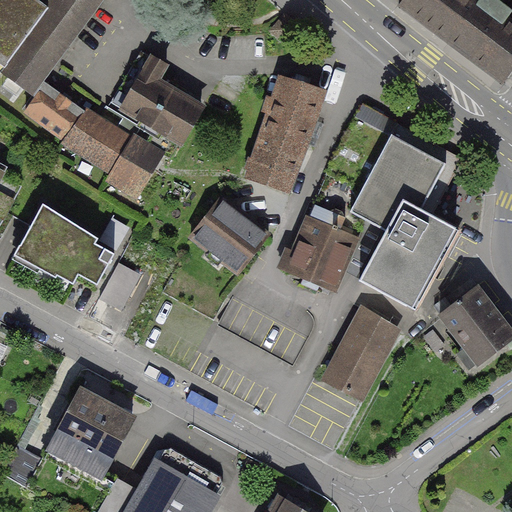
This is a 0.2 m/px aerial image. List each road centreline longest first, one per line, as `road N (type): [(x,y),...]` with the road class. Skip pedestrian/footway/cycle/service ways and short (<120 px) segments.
road 1 (residential): [(0,302),(379,509)]
road 2 (tertiary): [(342,0),(507,130)]
road 3 (residential): [(379,509),(511,406)]
